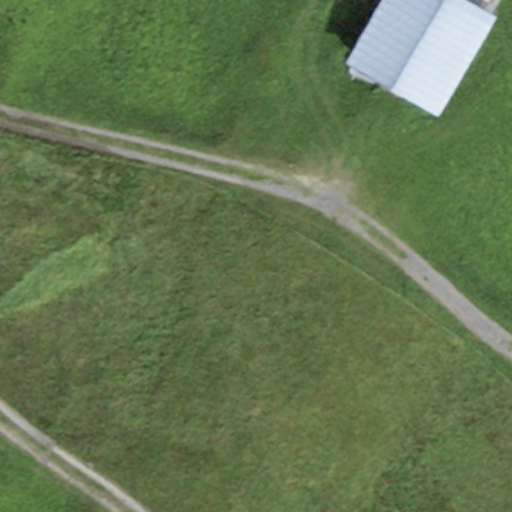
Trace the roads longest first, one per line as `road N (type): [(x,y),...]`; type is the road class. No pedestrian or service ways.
road 1 (track): [(511,344),(321,195),(0,113)]
road 2 (track): [(134,511),(0,421)]
